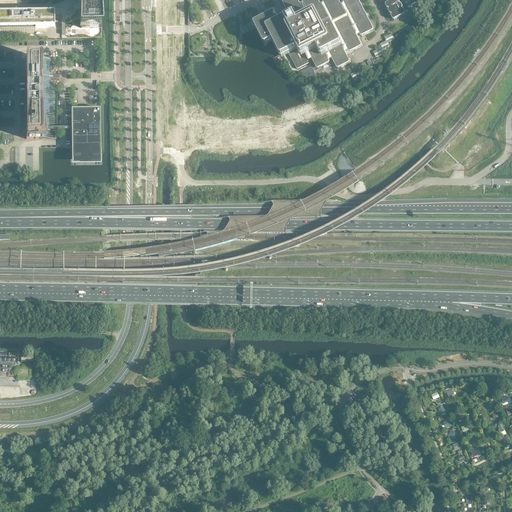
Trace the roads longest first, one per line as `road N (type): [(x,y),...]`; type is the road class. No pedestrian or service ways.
road 1 (motorway): [(511,210),(106,212),(28,222)]
road 2 (motorway): [(511,229),(28,222)]
road 3 (motorway): [(0,289),(451,298)]
road 4 (secondary): [(128,76),(131,305),(123,340),(101,371),(69,394),(0,405)]
road 5 (secondary): [(0,423),(70,413),(106,390),(132,357),(147,306),(149,152)]
road 6 (unclassified): [(511,366),(400,366),(364,379),(344,399),(340,420),(362,467),(410,511)]
